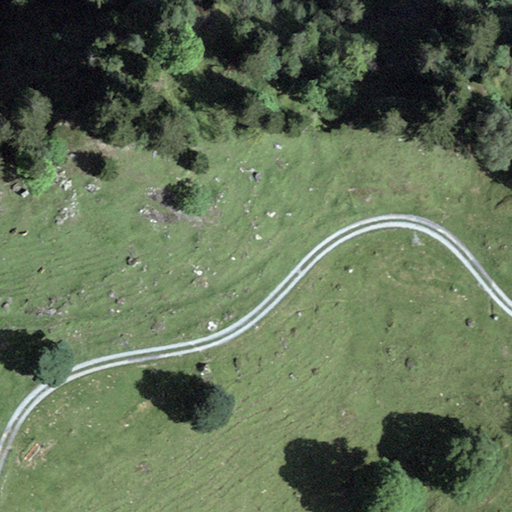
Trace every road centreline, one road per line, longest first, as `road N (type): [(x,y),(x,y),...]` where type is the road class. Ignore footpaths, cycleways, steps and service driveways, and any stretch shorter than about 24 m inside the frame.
road 1 (track): [(399,219),(347,231),(245,325),(211,342),(74,370),(37,393),(0,461)]
road 2 (track): [(511,309),(456,245),(399,219)]
